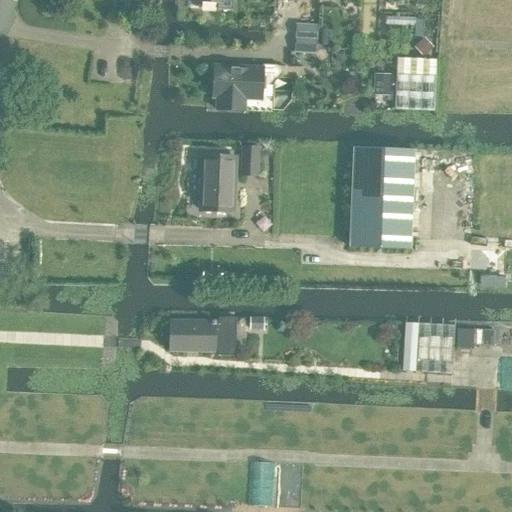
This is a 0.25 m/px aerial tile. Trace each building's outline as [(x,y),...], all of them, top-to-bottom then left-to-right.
[(189,0),(190,3),(217,5),(216,11),(231,12),(232,0),(189,0)] [(315,54),(316,24),(295,23),(293,53),(315,54)] [(422,42),(416,48),(424,56),(430,50),(422,42)] [(395,59),(393,110),(433,111),(435,61),(395,59)] [(214,67),(212,98),(216,98),(216,110),(243,111),(244,99),(260,100),(262,69),(214,67)] [(374,76),(374,96),(390,96),(391,76),(374,76)] [(349,236),(348,248),(409,250),(413,150),(353,147),(349,236)] [(243,148),(242,175),(256,176),(257,149),(243,148)] [(202,157),(200,211),(231,213),(234,158),(202,157)] [(263,319),(250,318),(250,330),(263,330),(263,319)] [(169,352),(213,353),(213,352),(217,352),(217,357),(235,358),(236,319),(217,319),(217,324),(214,324),(214,322),(169,321),(169,352)] [(404,323),(401,371),(451,374),(454,326),(404,323)] [(457,329),(456,349),(472,350),(472,345),(472,329),(457,329)] [(472,329),(472,345),(493,346),(493,330),(472,329)]
